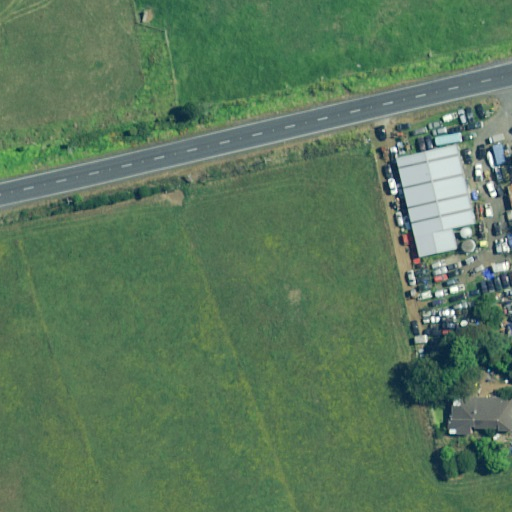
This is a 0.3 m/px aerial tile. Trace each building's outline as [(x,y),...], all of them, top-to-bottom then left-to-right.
[(477,223),(460,145),(400,158),(422,257),(460,249),(455,228),(477,223)] [(504,214),(500,198),(493,201),(497,216),(504,214)] [(437,280),(436,270),(415,273),(417,283),(437,280)] [(441,310),(437,286),(428,288),(427,285),(417,286),(423,313),(441,310)] [(511,429),(511,398),(455,397),(455,434),(474,434),(474,429),(511,429)]
